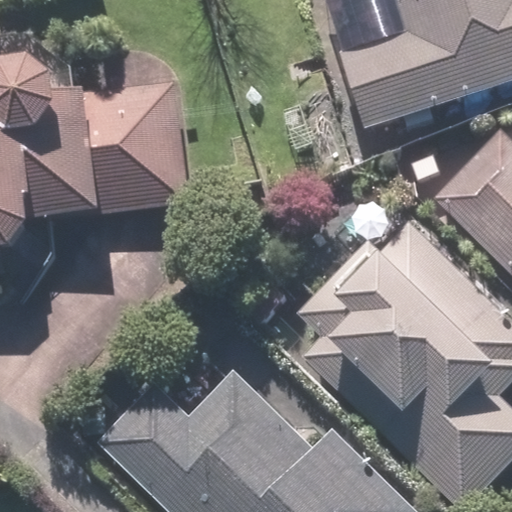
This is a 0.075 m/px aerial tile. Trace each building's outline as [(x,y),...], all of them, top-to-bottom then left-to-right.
[(511,0),(326,0),(370,136),(511,90),(511,0)] [(0,282),(45,280),(43,246),(55,233),(52,220),(194,208),(184,94),(91,102),(88,66),(0,72),(0,282)] [(511,135),(503,126),(435,193),(511,271),(511,135)] [(325,341),(308,358),(464,511),(471,511),(511,471),(511,419),(497,404),(511,388),(511,317),(407,214),(303,319),(325,341)] [(164,383),(102,449),(167,511),(423,511),(341,435),(323,454),(241,377),(202,418),(164,383)]
